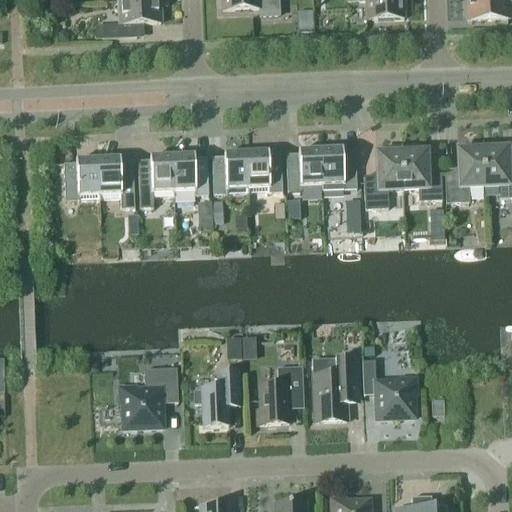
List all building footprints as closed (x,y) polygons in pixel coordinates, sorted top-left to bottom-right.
[(221,0),(222,13),(259,12),(260,19),(278,18),(277,0),(221,0)] [(346,0),(347,5),(365,4),(366,23),(403,21),(402,0),(346,0)] [(507,4),(511,4),(511,0),(466,0),(468,23),(507,22),(507,4)] [(142,27),(160,26),(159,3),(118,4),(119,27),(94,28),(95,42),(142,40),(142,27)] [(68,39),(64,35),(58,34),(57,45),(68,45),(68,39)] [(444,179),(445,207),(469,206),(468,191),(483,190),(482,146),(464,147),(464,148),(459,153),(457,153),(458,178),(444,179)] [(499,190),(499,202),(511,201),(511,176),(508,176),(507,152),(504,152),(500,147),(500,146),(482,146),(483,190),(499,190)] [(417,193),(418,205),(441,204),(441,179),(427,180),(426,155),(424,155),(419,150),(418,149),(401,150),(402,193),(417,193)] [(364,213),(388,212),(387,194),(402,193),(401,150),(383,150),(383,151),(378,156),(376,157),(377,181),(363,182),(364,213)] [(342,193),(356,193),(354,155),(342,155),(342,152),(320,153),(321,193),(342,192),(342,193)] [(321,193),(320,153),(298,154),(298,157),(285,157),(287,195),(301,195),(301,194),(321,193)] [(268,158),(268,155),(246,156),(247,196),(268,195),(268,196),(282,196),(280,158),(268,158)] [(247,196),(246,156),(223,157),(223,160),(211,160),(213,198),(226,198),(226,197),(247,196)] [(194,199),(208,199),(206,161),(194,161),(193,158),(171,159),(173,199),(194,198),(194,199)] [(137,164),(139,202),(139,212),(153,212),(152,200),(173,199),(171,159),(149,160),(149,163),(137,164)] [(120,164),(120,161),(97,162),(99,202),(120,201),(120,212),(134,212),(132,164),(120,164)] [(75,166),(63,167),(65,205),(78,204),(78,203),(99,202),(97,162),(75,163),(75,166)] [(223,227),(222,204),(211,205),(213,228),(223,227)] [(346,205),(347,218),(359,218),(359,205),(346,205)] [(442,213),(429,213),(430,225),(443,225),(442,213)] [(211,229),(211,218),(199,218),(199,230),(211,229)] [(129,232),(127,232),(127,238),(137,238),(137,232),(137,219),(132,219),(132,232),(129,232)] [(230,363),(258,361),(257,340),(229,342),(230,363)] [(312,363),(314,426),(347,425),(346,409),(358,408),(356,361),(312,363)] [(362,365),(363,399),(375,398),(376,423),(414,422),(413,398),(416,398),(415,381),(398,382),(398,385),(375,386),(374,365),(362,365)] [(256,428),(289,427),(288,403),(303,402),(301,370),(276,371),(277,387),(259,388),(260,412),(255,412),(256,428)] [(122,433),(162,432),(161,407),(177,406),(176,372),(144,373),(144,393),(135,393),(135,390),(118,391),(119,408),(121,408),(122,433)] [(238,374),(216,375),(217,391),(200,391),(202,430),(228,429),(227,410),(239,409),(238,374)] [(432,420),(444,419),(443,403),(431,404),(432,420)] [(370,511),(370,502),(346,503),(346,500),(329,501),(329,511),(370,511)] [(445,511),(446,511),(431,511),(430,500),(411,501),(411,511),(445,511)]
